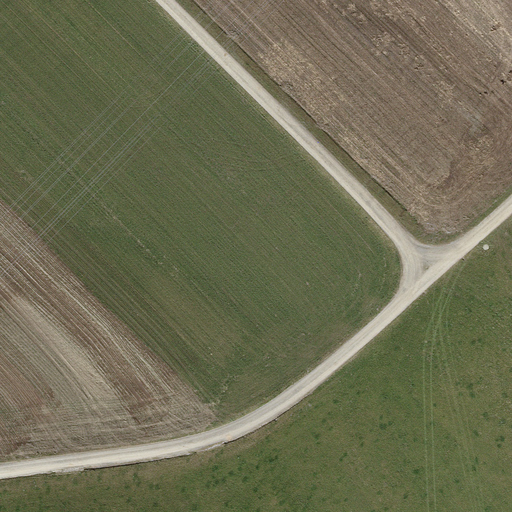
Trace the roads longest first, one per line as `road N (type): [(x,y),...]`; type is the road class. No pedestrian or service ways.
road 1 (track): [(0,474),(233,433),(275,407),(511,209)]
road 2 (track): [(435,277),(157,0)]
